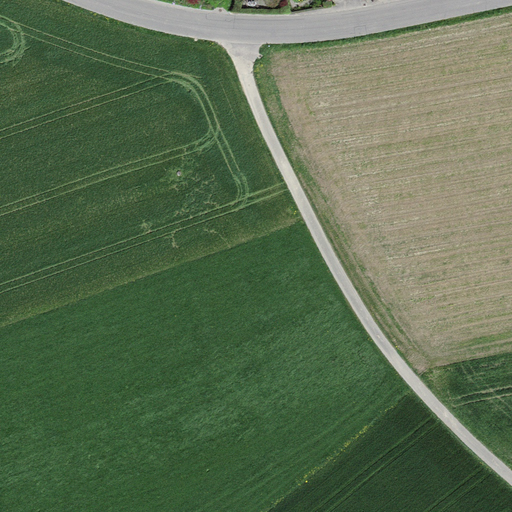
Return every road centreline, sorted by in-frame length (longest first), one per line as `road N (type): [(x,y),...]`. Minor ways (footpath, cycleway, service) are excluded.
road 1 (track): [(228,27),(304,214),(413,389),(511,483)]
road 2 (tertiary): [(473,0),(269,30),(180,21),(103,0)]
